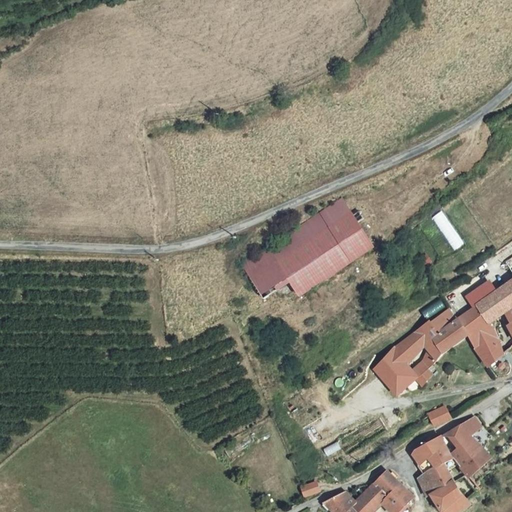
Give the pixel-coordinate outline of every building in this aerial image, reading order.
[(352,214),(280,262),(305,297),(379,249),(352,214)] [(511,286),(496,297),(491,290),(474,301),(480,309),(467,318),(477,334),(492,359),(496,366),(508,358),(502,340),(501,337),(498,331),(495,326),(511,315),(511,316),(511,286)] [(423,333),(432,344),(439,353),(434,360),(438,365),(445,359),(460,345),(477,334),(467,318),(464,321),(454,310),(445,316),(446,320),(436,328),(433,325),(423,333)] [(410,363),(432,344),(423,333),(407,345),(399,351),(379,372),(389,383),(410,363)] [(423,377),(410,363),(389,383),(402,397),(421,379),(423,377)] [(423,377),(421,379),(426,383),(435,374),(431,370),(423,377)] [(442,426),(456,419),(453,407),(438,414),(442,426)] [(452,433),(465,446),(469,451),(461,458),(468,466),(479,477),(496,461),(474,438),(484,428),(476,419),(452,433)] [(435,495),(442,504),(447,511),(469,511),(475,507),(466,498),(469,495),(466,491),(460,484),(455,476),(453,472),(450,467),(461,458),(457,454),(443,439),(417,455),(432,473),(422,482),(430,497),(435,495)] [(469,451),(465,446),(457,454),(461,458),(469,451)] [(392,498),(404,487),(389,472),(377,485),(379,487),(392,498)] [(323,494),(320,484),(309,488),(312,498),(323,494)] [(392,498),(379,487),(376,490),(386,506),(389,509),(391,511),(406,511),(419,500),(404,487),(392,498)] [(386,506),(376,490),(365,501),(374,511),(385,511),(389,509),(386,506)] [(356,511),(355,510),(361,505),(348,493),(328,504),(335,511),(356,511)] [(355,510),(356,511),(374,511),(365,501),(361,505),(355,510)]
